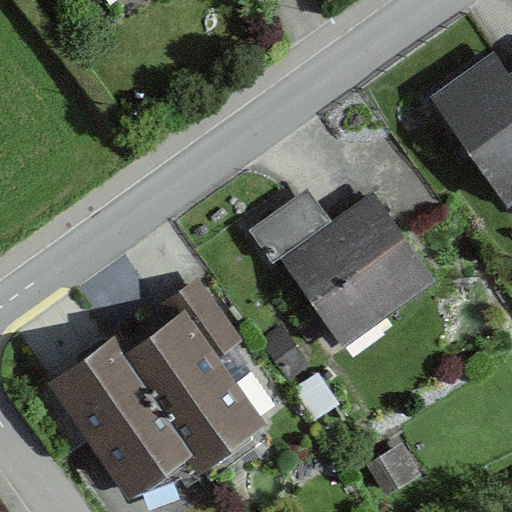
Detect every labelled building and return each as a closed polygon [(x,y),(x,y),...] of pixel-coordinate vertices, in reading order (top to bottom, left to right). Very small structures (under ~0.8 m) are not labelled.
[(511,186),(511,74),(497,85),(481,63),(435,96),(504,193),(511,186)] [(296,197),(252,229),(271,256),(315,224),(296,197)] [(365,299),(375,313),(430,274),(375,197),(287,261),(332,324),(365,299)] [(183,321),(130,358),(118,342),(117,343),(198,457),(274,404),(250,370),(230,384),(207,353),(232,335),(197,286),(171,305),(183,321)] [(266,344),(286,371),(304,358),(285,330),(266,344)] [(137,488),(173,475),(198,457),(117,343),(61,383),(137,488)]
